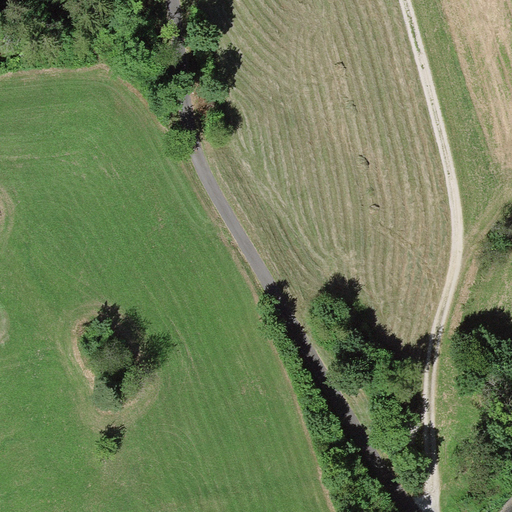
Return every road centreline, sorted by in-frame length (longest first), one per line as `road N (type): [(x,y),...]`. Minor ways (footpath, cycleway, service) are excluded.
road 1 (residential): [(408,511),(336,414),(197,163),(183,120),(168,0)]
road 2 (track): [(427,511),(425,370),(452,239),(452,189),(398,0)]
